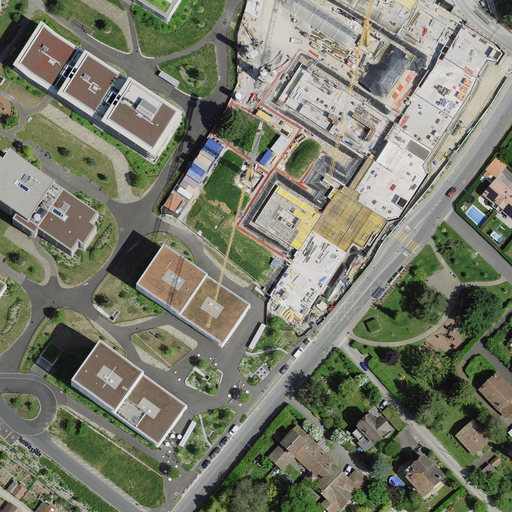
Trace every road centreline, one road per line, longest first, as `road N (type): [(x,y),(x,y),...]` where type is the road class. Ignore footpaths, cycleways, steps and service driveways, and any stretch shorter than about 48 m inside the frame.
road 1 (residential): [(331,332),(495,511)]
road 2 (tertiary): [(331,332),(438,202)]
road 3 (tertiary): [(183,511),(282,390)]
road 4 (residential): [(282,390),(375,480)]
road 5 (tertiary): [(438,202),(511,97)]
road 6 (residential): [(0,405),(29,428),(49,404),(42,390),(0,386)]
